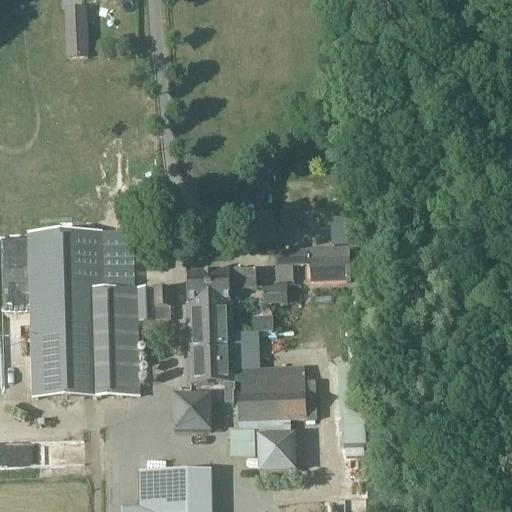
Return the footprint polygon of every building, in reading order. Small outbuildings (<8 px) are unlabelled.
[(64,10),(65,40),(66,60),(67,60),(89,60),(87,9),(64,10)] [(341,160),(351,159),(350,124),(339,124),(341,160)] [(347,172),(340,166),(329,177),(337,184),(347,172)] [(354,219),(331,220),(331,228),(354,227),(354,219)] [(101,236),(32,238),(37,402),(76,401),(141,399),(139,325),(143,325),(165,325),(172,324),(171,311),(173,311),(173,292),(119,293),(118,274),(102,274),(101,236)] [(353,284),(351,251),(275,254),(276,270),(277,287),(274,287),(274,290),(262,291),(262,307),(287,307),(286,287),(294,286),(294,269),(309,269),(310,286),(353,284)] [(254,272),(212,274),(214,384),(234,383),(238,383),(238,394),(239,426),(305,425),(305,423),(316,422),(314,393),(304,393),(304,372),(258,373),(235,374),(234,337),(232,303),(228,303),(228,297),(243,296),(243,291),(254,290),(254,272)] [(212,274),(188,275),(192,369),(193,370),(194,384),(214,384),(212,274)] [(233,394),(235,394),(235,386),(224,386),(225,407),(234,406),(233,394)] [(212,397),(171,397),(171,438),(212,438),(212,397)] [(229,460),(254,460),(253,435),(228,435),(229,460)] [(294,440),(259,441),(260,476),(295,475),(294,440)] [(295,475),(260,476),(260,487),(295,487),(295,475)] [(212,511),(212,476),(138,476),(139,510),(121,510),(121,511),(212,511)]
